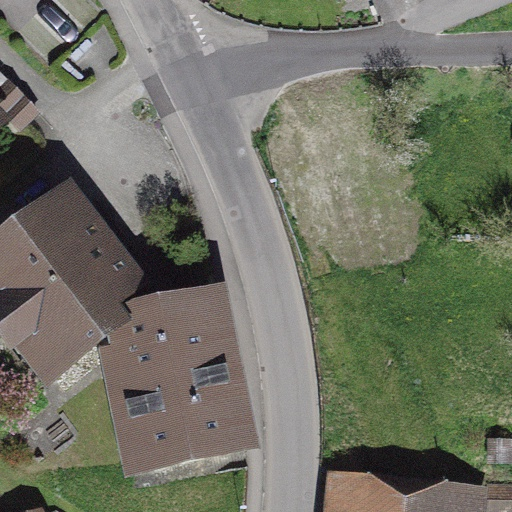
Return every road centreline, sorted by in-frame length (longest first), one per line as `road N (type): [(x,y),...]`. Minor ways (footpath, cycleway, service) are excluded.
road 1 (residential): [(193,80),(248,204),(279,320),(293,455),(288,511)]
road 2 (residential): [(511,43),(318,56),(193,80)]
